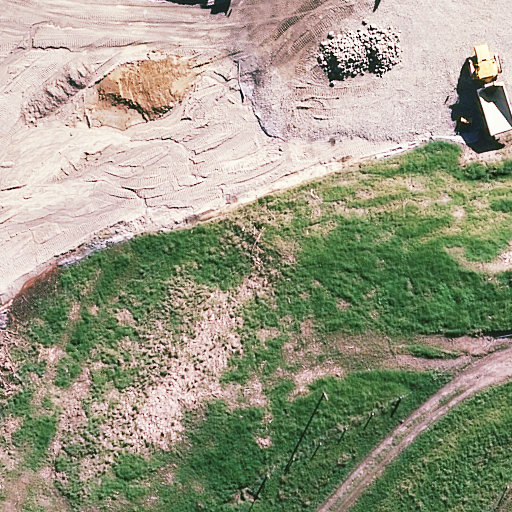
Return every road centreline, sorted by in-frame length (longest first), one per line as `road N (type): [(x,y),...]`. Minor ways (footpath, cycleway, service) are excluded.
road 1 (motorway): [(0,87),(407,232),(511,254)]
road 2 (motorway): [(511,374),(303,331),(0,220)]
road 3 (track): [(511,367),(471,385),(340,511)]
